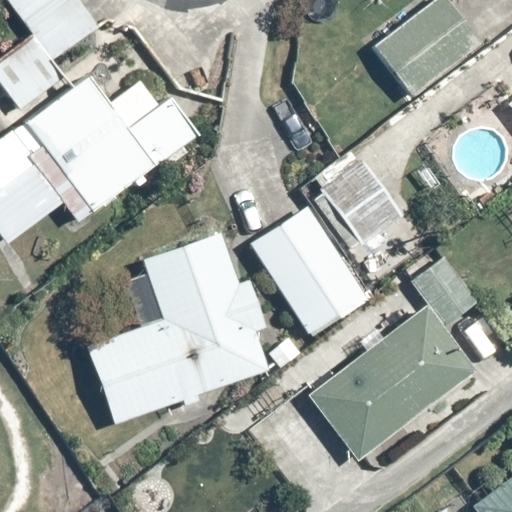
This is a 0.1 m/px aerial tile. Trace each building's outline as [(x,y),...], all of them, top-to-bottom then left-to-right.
[(6,0),(33,37),(52,61),(98,27),(78,0),(6,0)] [(479,42),(446,0),(436,0),(373,49),(410,96),(479,42)] [(0,62),(0,81),(22,110),(65,78),(52,61),(33,37),(0,62)] [(62,204),(78,224),(196,133),(167,95),(156,104),(139,81),(107,105),(86,78),(0,144),(0,230),(10,243),(62,204)] [(323,188),(363,244),(401,217),(361,161),(323,188)] [(251,245),(308,333),(365,297),(309,208),(251,245)] [(267,370),(253,330),(265,326),(249,282),(237,287),(218,234),(141,262),(163,320),(87,348),(115,425),(184,400),(186,406),(200,401),(197,395),(267,370)] [(476,371),(427,308),(310,397),(359,460),(476,371)] [(478,511),(511,511),(511,478),(474,507),(478,511)]
